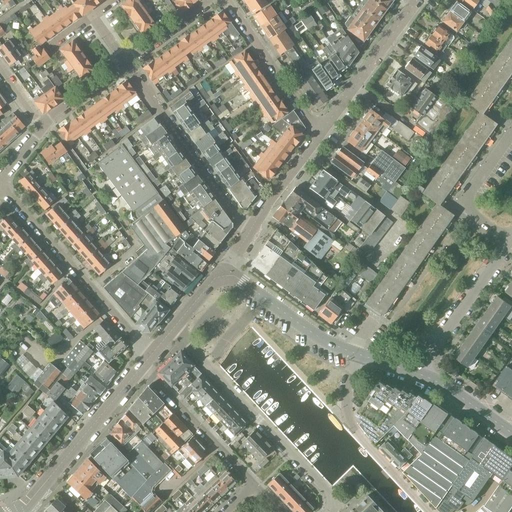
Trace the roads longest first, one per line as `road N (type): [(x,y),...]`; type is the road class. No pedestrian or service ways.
road 1 (residential): [(320,511),(328,502),(172,328)]
road 2 (residential): [(151,354),(0,181)]
road 3 (residential): [(126,63),(247,234)]
road 4 (residential): [(22,511),(141,366)]
road 5 (residential): [(319,133),(415,0)]
road 6 (residential): [(225,0),(319,133)]
road 7 (residential): [(141,366),(254,481)]
road 8 (residential): [(416,372),(509,241)]
road 9 (residential): [(509,241),(461,201),(511,133)]
road 10 (residential): [(358,354),(313,335),(235,278)]
road 11 (residential): [(247,234),(319,133)]
